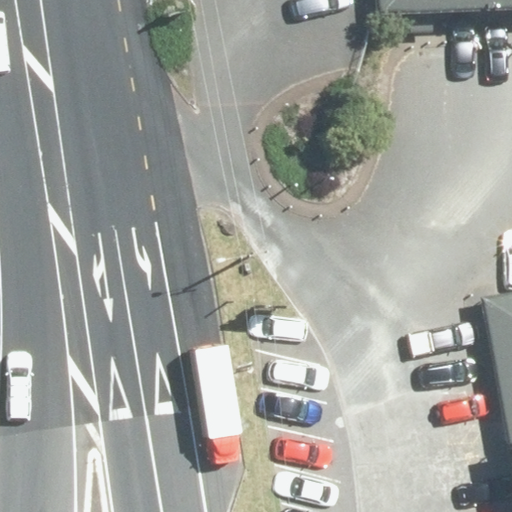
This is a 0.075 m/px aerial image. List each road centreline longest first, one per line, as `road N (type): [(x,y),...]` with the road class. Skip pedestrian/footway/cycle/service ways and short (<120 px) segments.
road 1 (primary): [(65,187),(158,511)]
road 2 (primary): [(44,511),(65,187)]
road 3 (primary): [(65,187),(29,0)]
